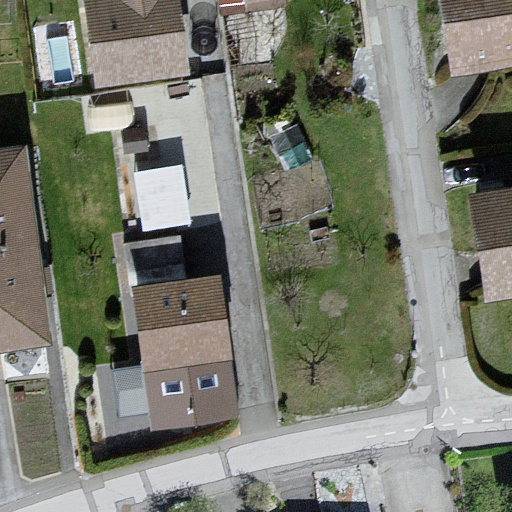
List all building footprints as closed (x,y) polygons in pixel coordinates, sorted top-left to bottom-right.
[(64,0),(77,88),(169,74),(158,0),(64,0)] [(511,0),(426,0),(436,72),(511,62),(511,0)] [(7,147),(0,147),(0,346),(31,342),(7,147)] [(134,160),(141,217),(188,212),(181,154),(134,160)] [(511,184),(440,190),(448,288),(511,282),(511,184)] [(195,275),(110,284),(119,369),(204,361),(195,275)]
